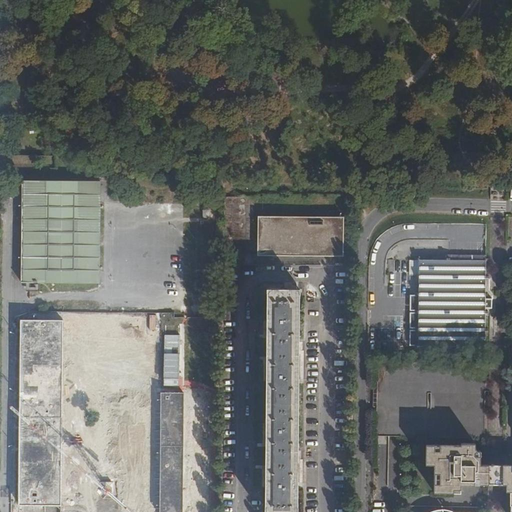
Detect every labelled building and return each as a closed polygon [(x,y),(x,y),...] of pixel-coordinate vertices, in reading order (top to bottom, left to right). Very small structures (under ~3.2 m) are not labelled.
[(22,181),(22,196),(99,196),(99,181),(22,181)] [(99,196),(22,196),(21,282),(98,283),(99,196)] [(254,197),(224,197),(223,247),(250,247),(250,239),(254,239),(254,197)] [(343,256),(343,217),(258,216),(258,255),(343,256)] [(485,260),(445,260),(419,260),(418,346),(485,346),(485,260)] [(267,289),(265,511),(297,511),(299,289),(267,289)] [(62,320),(21,320),(20,505),(61,505),(62,320)] [(142,351),(141,388),(158,388),(159,351),(142,351)] [(377,360),(377,390),(373,390),(373,407),(377,407),(376,436),(484,438),(485,362),(377,360)] [(159,511),(182,511),(183,393),(161,393),(159,511)] [(511,511),(511,464),(503,465),(495,465),(488,465),(480,464),(480,451),(475,451),(474,444),(461,444),(461,445),(426,445),(426,464),(434,465),(434,493),(453,493),(453,484),(487,484),(495,484),(503,484),(511,484),(510,511),(511,511)]
